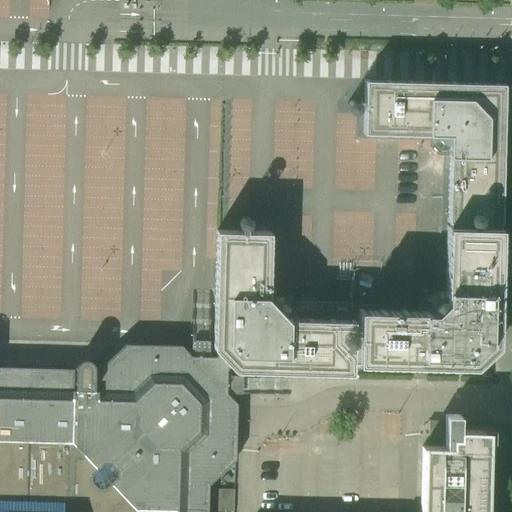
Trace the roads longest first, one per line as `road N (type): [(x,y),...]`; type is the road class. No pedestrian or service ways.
road 1 (residential): [(511,26),(202,24)]
road 2 (unclassified): [(217,419),(293,419),(341,398),(511,404)]
road 3 (unknown): [(282,198),(284,279),(298,290),(325,281)]
